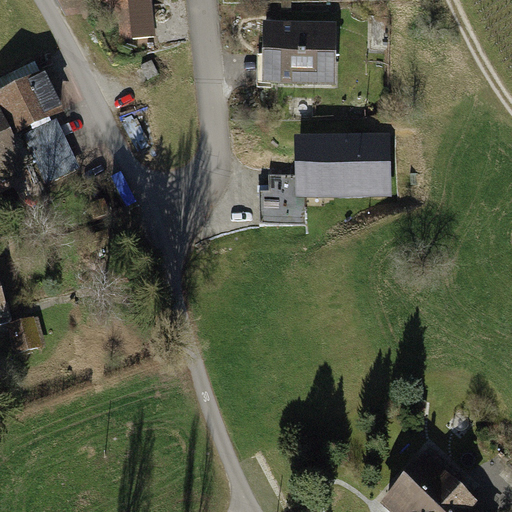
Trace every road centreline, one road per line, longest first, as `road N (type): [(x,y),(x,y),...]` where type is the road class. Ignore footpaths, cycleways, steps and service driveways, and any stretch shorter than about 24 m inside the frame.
road 1 (residential): [(158,235),(203,390),(253,511)]
road 2 (residential): [(41,0),(129,161),(158,235)]
road 3 (residential): [(203,0),(213,158),(192,200),(158,235)]
road 4 (track): [(453,0),(511,105)]
